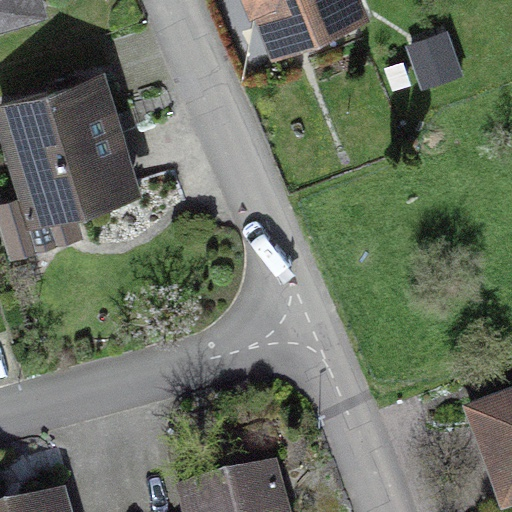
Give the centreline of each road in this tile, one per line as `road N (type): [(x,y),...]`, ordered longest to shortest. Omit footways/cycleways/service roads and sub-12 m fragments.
road 1 (residential): [(161,0),(297,332)]
road 2 (residential): [(297,332),(135,390),(0,425)]
road 3 (residential): [(297,332),(370,511)]
